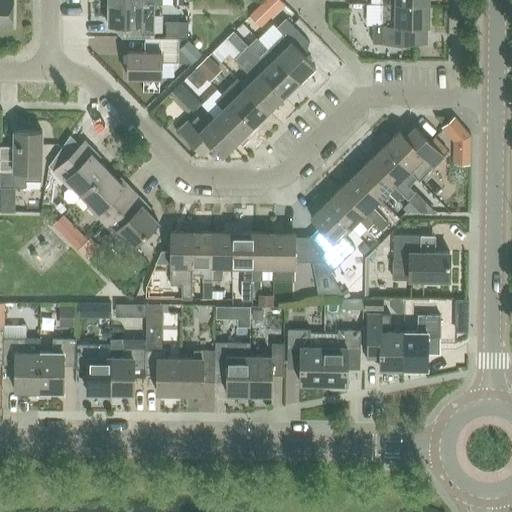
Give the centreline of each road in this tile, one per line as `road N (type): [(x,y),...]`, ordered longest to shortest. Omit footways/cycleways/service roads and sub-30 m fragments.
road 1 (residential): [(47,74),(90,79),(176,167),(208,177),(277,177),(364,97),(495,98)]
road 2 (tertiary): [(443,448),(0,444)]
road 3 (tertiary): [(489,404),(495,98)]
